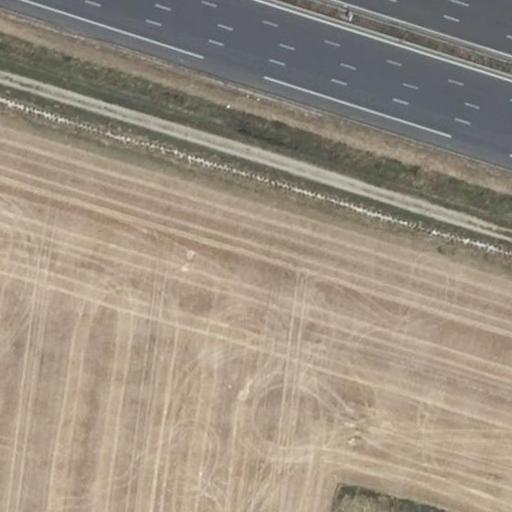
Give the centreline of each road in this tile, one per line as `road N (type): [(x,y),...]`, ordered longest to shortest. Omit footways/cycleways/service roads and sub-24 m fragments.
road 1 (track): [(0,71),(511,230)]
road 2 (motorway): [(136,0),(511,119)]
